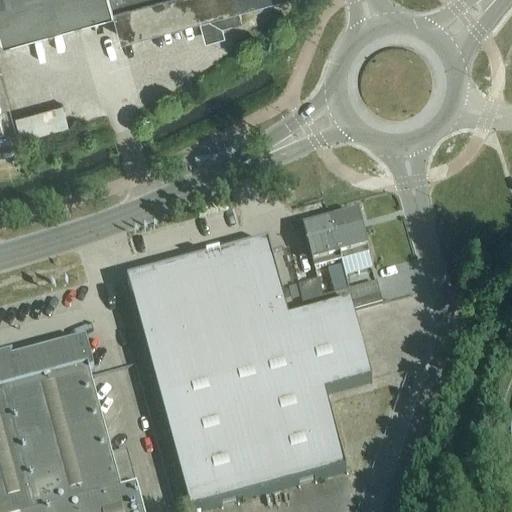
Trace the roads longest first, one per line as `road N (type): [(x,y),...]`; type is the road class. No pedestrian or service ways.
road 1 (residential): [(403,145),(446,336),(391,511)]
road 2 (tertiary): [(166,201),(199,196),(350,124)]
road 3 (tertiary): [(337,97),(166,201)]
road 4 (tertiary): [(166,201),(0,258)]
